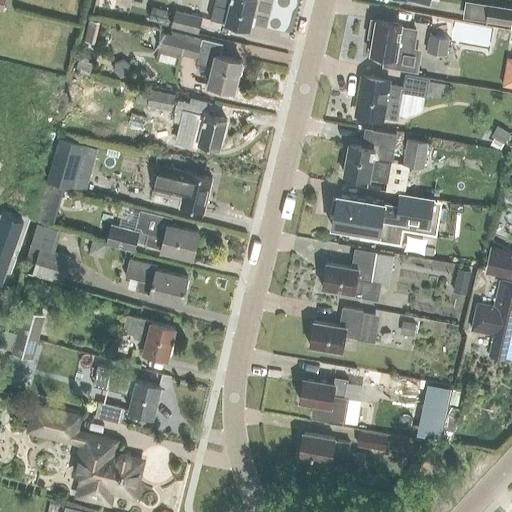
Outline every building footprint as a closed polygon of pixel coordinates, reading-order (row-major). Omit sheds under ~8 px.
[(256,0),(215,0),(214,6),(229,9),(225,23),(249,29),(256,0)] [(511,7),(488,5),(486,21),(511,25),(511,7)] [(149,19),(165,23),(168,11),(152,7),(149,19)] [(171,26),(198,33),(202,16),(175,11),(171,26)] [(428,50),(449,52),(452,20),(431,18),(428,50)] [(90,20),(84,41),(94,44),(100,22),(90,20)] [(415,30),(401,28),(402,25),(376,21),(372,20),(369,37),(373,37),(370,54),(385,57),(384,65),(415,70),(418,50),(412,49),(415,30)] [(454,22),(450,43),(489,50),(493,29),(454,22)] [(158,48),(182,54),(197,58),(201,42),(162,33),(158,48)] [(202,39),(196,64),(203,65),(202,69),(212,71),(209,84),(234,91),(242,61),(220,56),(223,44),(202,39)] [(77,72),(91,76),(93,66),(88,65),(90,60),(81,58),(77,72)] [(362,76),(359,93),(363,94),(359,116),(383,120),(384,118),(398,120),(403,92),(426,96),(426,95),(439,97),(441,83),(429,81),(429,78),(405,74),(403,86),(389,84),(390,81),(362,76)] [(511,76),(505,76),(503,88),(511,88),(511,76)] [(171,111),(175,95),(151,90),(147,106),(171,111)] [(212,103),(191,98),(190,103),(178,100),(173,122),(202,129),(198,143),(220,149),(227,120),(208,115),(212,103)] [(503,145),(509,135),(497,128),(491,138),(494,140),(492,144),(500,149),(503,145)] [(392,162),(396,136),(372,131),(369,148),(350,144),(344,175),(369,180),(369,178),(387,181),(391,162),(392,162)] [(72,186),(85,145),(61,138),(48,179),(72,186)] [(403,164),(423,168),(428,144),(408,140),(403,164)] [(173,172),(159,168),(153,192),(172,197),(173,193),(183,195),(180,207),(204,212),(212,178),(174,169),(173,172)] [(398,206),(396,222),(429,227),(434,199),(400,194),(398,206)] [(333,198),(331,213),(334,213),(332,227),(361,232),(361,237),(386,241),(389,221),(396,222),(398,206),(385,204),(385,203),(337,195),(336,199),(333,198)] [(193,257),(199,232),(168,225),(169,218),(140,211),(136,227),(141,228),(143,233),(148,234),(146,245),(161,249),(161,250),(193,257)] [(139,232),(112,225),(107,244),(134,251),(139,232)] [(0,288),(18,238),(0,231),(0,288)] [(62,281),(70,255),(40,246),(32,273),(62,281)] [(393,255),(376,252),(355,248),(352,267),(327,263),(322,288),(353,293),(353,295),(374,299),(377,280),(372,279),(374,267),(390,270),(393,255)] [(511,277),(511,257),(511,252),(491,248),(485,271),(511,277)] [(130,258),(125,276),(139,279),(136,290),(150,293),(149,296),(181,304),(188,277),(157,269),(158,265),(130,258)] [(466,295),(467,292),(470,278),(471,272),(457,270),(453,292),(466,295)] [(511,282),(500,279),(494,306),(477,303),(472,330),(494,335),(489,355),(511,360),(511,358),(511,282)] [(314,321),(310,346),(342,352),(345,337),(371,341),(376,316),(363,314),(363,311),(343,307),(339,326),(314,321)] [(18,332),(39,338),(45,316),(24,310),(18,332)] [(175,327),(153,321),(127,314),(123,331),(133,333),(134,339),(146,342),(144,352),(168,358),(175,327)] [(402,336),(413,338),(414,324),(404,323),(402,336)] [(11,354),(33,360),(39,338),(18,332),(11,354)] [(129,411),(153,417),(161,386),(112,373),(113,368),(98,365),(93,385),(133,396),(129,411)] [(356,366),(353,383),(389,389),(392,372),(356,366)] [(335,377),(334,383),(304,378),(300,402),(316,405),(314,413),(312,413),(312,414),(344,419),(344,418),(341,418),(348,380),(335,377)] [(428,386),(417,436),(440,441),(450,390),(428,386)] [(123,409),(99,402),(95,416),(120,422),(123,409)] [(36,407),(30,430),(83,443),(75,474),(83,476),(78,495),(109,502),(112,491),(134,496),(142,461),(131,458),(131,457),(131,456),(130,454),(129,453),(128,452),(127,451),(126,451),(124,451),(122,451),(122,452),(120,453),(119,454),(119,455),(113,454),(116,442),(75,432),(79,417),(36,407)] [(441,440),(451,443),(454,431),(444,428),(441,440)] [(357,446),(386,451),(388,435),(360,431),(357,446)] [(349,452),(350,443),(334,440),(335,438),(304,432),(299,457),(363,469),(365,455),(349,452)]
